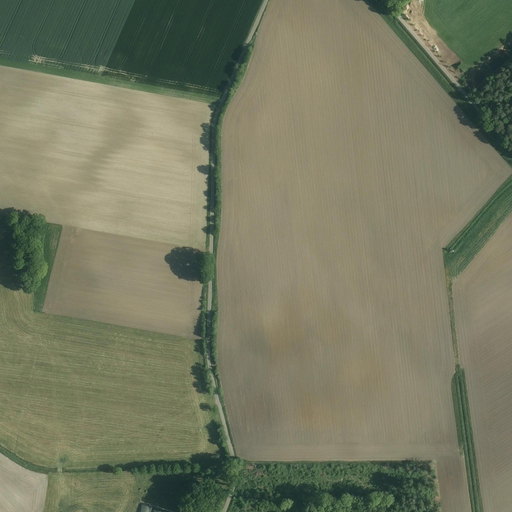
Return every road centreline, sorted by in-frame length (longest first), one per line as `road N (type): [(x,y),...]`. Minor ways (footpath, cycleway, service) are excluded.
road 1 (unclassified): [(266,0),(213,131),(208,356),(235,476),(223,511)]
road 2 (unclassified): [(384,0),(511,149)]
